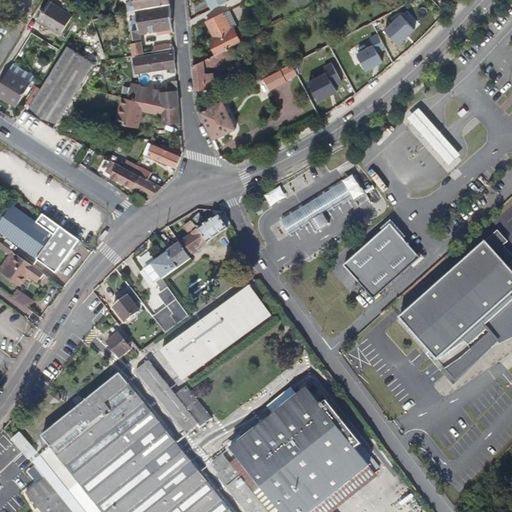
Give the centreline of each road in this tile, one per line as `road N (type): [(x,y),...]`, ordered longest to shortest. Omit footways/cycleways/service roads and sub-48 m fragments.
road 1 (residential): [(444,511),(260,264),(218,187)]
road 2 (secondary): [(218,187),(368,105),(481,0)]
road 3 (secondary): [(0,410),(85,278),(147,221)]
road 4 (residential): [(179,0),(191,131),(218,187)]
road 5 (residential): [(0,125),(147,221)]
